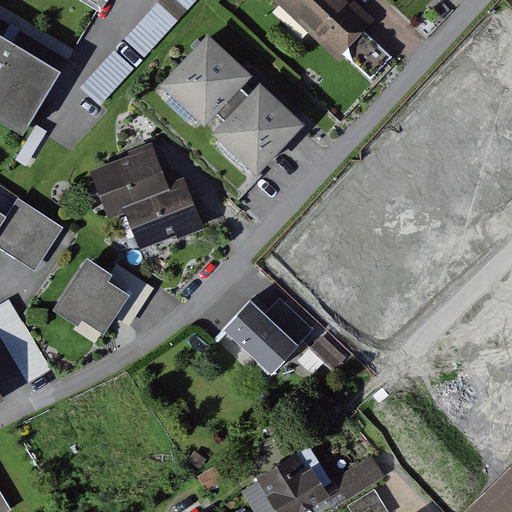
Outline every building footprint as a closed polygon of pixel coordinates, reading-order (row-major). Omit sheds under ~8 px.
[(199,0),(165,0),(131,39),(149,56),(199,0)] [(379,18),(358,0),(285,0),(286,0),(346,55),(379,18)] [(64,75),(0,33),(0,117),(26,134),(64,75)] [(511,46),(499,34),(428,109),(449,128),(511,187),(511,46)] [(214,39),(169,91),(213,130),(258,79),(214,39)] [(138,68),(119,51),(87,87),(106,103),(138,68)] [(309,129),(267,90),(221,139),(263,178),(309,129)] [(156,148),(98,172),(115,214),(132,207),(173,190),(156,148)] [(447,212),(385,156),(301,250),(323,270),(363,306),(447,212)] [(0,242),(40,268),(68,225),(0,180),(0,242)] [(173,190),(132,207),(149,249),(207,225),(190,183),(173,190)] [(134,326),(159,287),(124,264),(117,274),(94,259),(60,312),(104,340),(119,316),(134,326)] [(511,312),(480,283),(410,358),(480,423),(502,444),(511,434),(511,312)] [(15,296),(0,302),(0,329),(22,381),(47,370),(15,296)] [(254,296),(227,326),(276,370),(303,340),(275,315),(254,296)] [(275,315),(303,340),(316,324),(289,300),(275,315)] [(293,511),(327,491),(304,454),(264,479),(285,511),(293,511)] [(511,511),(511,473),(472,511),(511,511)] [(0,478),(0,511),(8,511),(18,507),(0,478)] [(390,511),(377,489),(348,506),(352,511),(390,511)]
